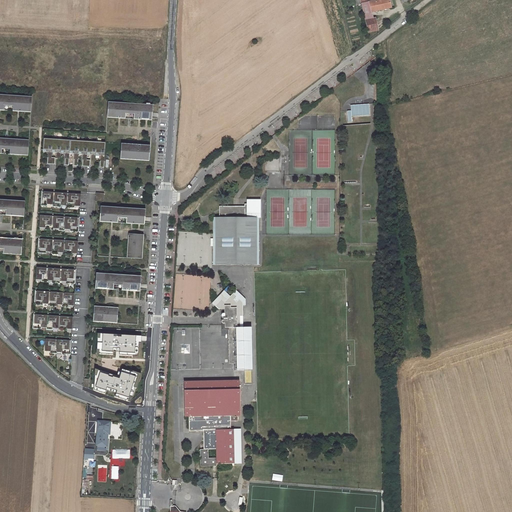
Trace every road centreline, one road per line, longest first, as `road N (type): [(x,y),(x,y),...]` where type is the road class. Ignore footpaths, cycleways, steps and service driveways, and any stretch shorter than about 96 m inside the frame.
road 1 (unclassified): [(405,16),(186,193),(164,199)]
road 2 (unclassified): [(164,199),(149,413)]
road 3 (unclassified): [(173,0),(164,199)]
road 4 (unclassified): [(149,413),(121,411),(59,384),(0,322)]
road 5 (residential): [(164,199),(112,182),(0,175)]
